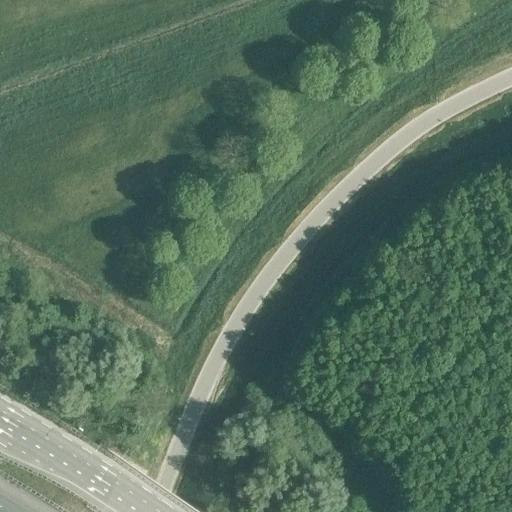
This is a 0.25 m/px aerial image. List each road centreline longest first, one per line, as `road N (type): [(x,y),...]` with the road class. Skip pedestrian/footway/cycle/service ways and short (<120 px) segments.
road 1 (unclassified): [(153,511),(240,316),(308,226),(423,122),(511,78)]
road 2 (tertiary): [(159,511),(0,409)]
